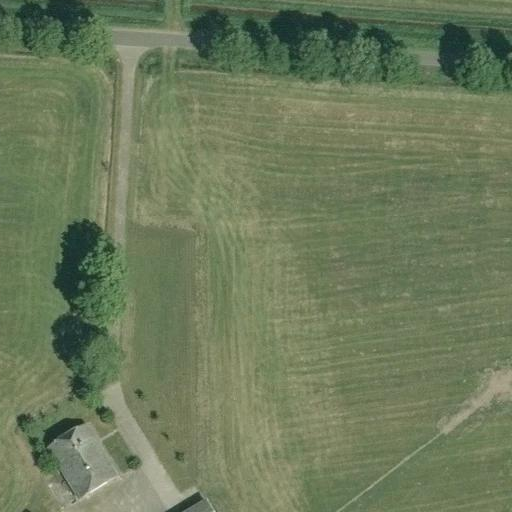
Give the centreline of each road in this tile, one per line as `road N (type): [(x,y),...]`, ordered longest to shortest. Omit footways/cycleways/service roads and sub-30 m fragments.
road 1 (unclassified): [(511,68),(130,39)]
road 2 (unclassified): [(112,358),(130,39)]
road 3 (unclassified): [(130,39),(0,30)]
